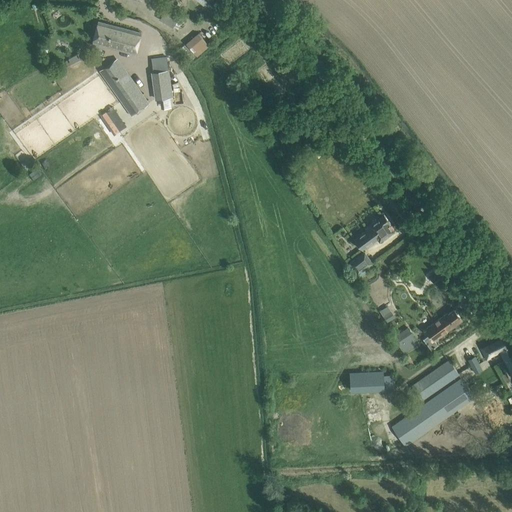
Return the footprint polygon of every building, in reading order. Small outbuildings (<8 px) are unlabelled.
[(179,8),(170,2),(159,20),(172,28),(173,26),(179,17),(175,14),(179,8)] [(92,45),(102,47),(104,48),(105,45),(136,52),(139,42),(141,32),(98,22),(92,45)] [(198,56),(210,45),(198,32),(186,43),(198,56)] [(77,54),(68,58),(70,64),(79,59),(77,54)] [(155,99),(173,96),(168,55),(150,58),(155,99)] [(108,82),(119,98),(132,115),(148,103),(125,70),(108,82)] [(327,149),(323,144),(302,159),(306,165),(327,149)] [(379,241),(385,237),(393,231),(388,223),(389,222),(384,215),(376,221),(365,228),(367,230),(354,239),(362,250),(377,238),(379,241)] [(364,251),(348,263),(356,274),(372,262),(364,251)] [(435,281),(440,276),(435,271),(430,276),(435,281)] [(447,312),(439,318),(425,329),(429,335),(424,339),(423,338),(423,339),(431,350),(438,344),(437,344),(434,340),(454,325),(462,319),(454,309),(448,313),(447,312)] [(409,329),(395,338),(404,351),(412,346),(414,350),(421,346),(409,329)] [(499,353),(502,359),(511,354),(511,339),(510,335),(501,339),(481,349),(487,360),(499,353)] [(468,360),(475,372),(481,369),(479,364),(483,362),(479,354),(468,360)] [(511,354),(502,359),(511,377),(511,354)] [(421,400),(458,374),(449,360),(411,386),(421,400)] [(395,388),(394,374),(383,375),(383,371),(350,373),(350,377),(340,378),(340,384),(344,384),(344,390),(376,389),(376,390),(381,390),(381,389),(384,389),(384,388),(395,388)] [(462,377),(392,425),(406,445),(467,403),(475,397),(468,385),(462,377)]
